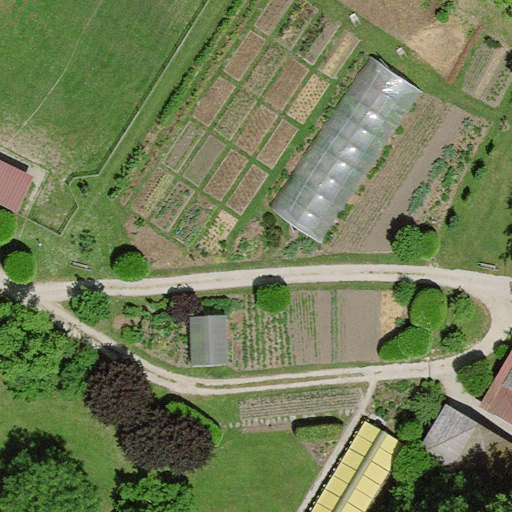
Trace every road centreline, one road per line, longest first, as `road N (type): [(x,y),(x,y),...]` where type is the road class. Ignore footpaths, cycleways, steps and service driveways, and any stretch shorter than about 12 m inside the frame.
road 1 (track): [(25,293),(169,381),(215,391),(428,370),(495,342),(499,308),(456,280),(311,274)]
road 2 (track): [(311,274),(25,293)]
